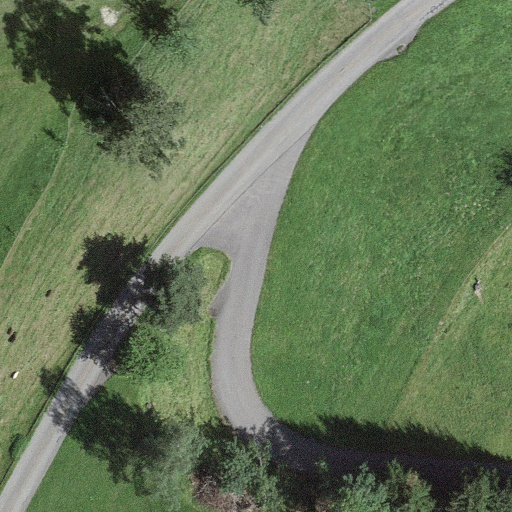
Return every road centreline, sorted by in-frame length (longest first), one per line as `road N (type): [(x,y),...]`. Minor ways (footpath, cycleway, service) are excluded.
road 1 (track): [(425,0),(370,40),(261,147),(154,273),(88,368),(10,511)]
road 2 (track): [(261,147),(231,355),(235,408),(245,427),(295,455),(511,481)]
